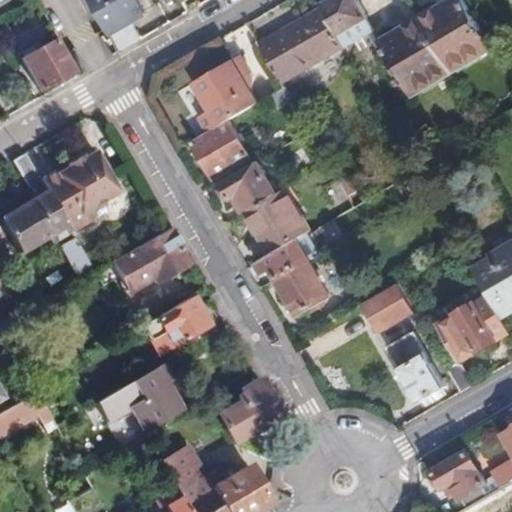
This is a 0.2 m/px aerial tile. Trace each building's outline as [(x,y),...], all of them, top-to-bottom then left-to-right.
[(95,0),(124,49),(144,38),(134,20),(148,10),(141,0),(95,0)] [(331,0),(324,4),(326,8),(340,33),(368,17),(358,0),(331,0)] [(466,0),(448,0),(422,15),(435,38),(454,72),(495,49),(466,0)] [(326,8),(263,45),(284,81),(346,44),(340,33),(326,8)] [(435,38),(422,15),(379,40),(412,97),(454,72),(435,38)] [(24,57),(42,88),(74,70),(56,39),(24,57)] [(211,131),(231,119),(252,106),(245,95),(252,90),(233,59),(195,82),(212,109),(202,115),(211,131)] [(211,131),(195,139),(217,175),(252,155),(231,119),(211,131)] [(27,204),(3,219),(16,240),(22,252),(55,233),(59,239),(75,230),(65,216),(44,179),(27,151),(9,162),(26,189),(29,187),(37,199),(27,204)] [(65,216),(75,230),(91,221),(94,209),(120,193),(97,153),(83,160),(82,157),(69,165),(71,168),(59,175),(57,172),(44,179),(65,216)] [(260,160),(224,181),(234,199),(241,194),(252,209),(279,193),(260,160)] [(20,193),(27,204),(37,199),(29,187),(26,189),(20,193)] [(291,187),(283,191),(299,217),(306,213),(291,187)] [(252,209),(249,211),(274,256),(310,235),(316,232),(306,213),(299,217),(283,191),(279,193),(252,209)] [(234,199),(243,214),(249,211),(252,209),(241,194),(234,199)] [(191,262),(171,228),(116,260),(99,269),(90,275),(96,286),(110,276),(120,292),(150,272),(157,283),(191,262)] [(0,230),(0,323),(2,327),(11,322),(0,304),(0,297),(6,294),(0,283),(0,241),(4,239),(0,230)] [(274,256),(261,264),(265,271),(272,266),(280,278),(312,260),(322,254),(310,235),(274,256)] [(62,244),(83,279),(90,275),(99,269),(86,248),(78,236),(62,244)] [(511,244),(474,265),(485,285),(496,304),(503,315),(511,309),(511,244)] [(312,260),(280,278),(301,313),(331,296),(312,260)] [(365,304),(375,322),(410,302),(399,285),(365,304)] [(435,314),(442,326),(478,305),(499,341),(511,333),(511,330),(503,315),(496,304),(485,285),(435,314)] [(193,296),(141,326),(159,355),(210,325),(193,296)] [(478,305),(442,326),(463,361),(479,351),(481,354),(500,342),(499,341),(478,305)] [(416,332),(389,347),(421,401),(448,384),(416,332)] [(163,362),(97,400),(108,419),(131,407),(146,430),(183,409),(172,390),(167,393),(161,384),(166,381),(172,377),(163,362)] [(452,370),(464,390),(476,383),(466,366),(459,365),(452,370)] [(235,441),(280,414),(259,378),(236,391),(239,397),(234,399),(236,404),(219,414),(235,441)] [(38,387),(40,392),(46,401),(60,394),(51,379),(38,387)] [(172,390),(166,381),(161,384),(167,393),(172,390)] [(0,415),(0,437),(51,409),(46,401),(40,392),(0,415)] [(85,408),(59,423),(84,467),(97,459),(79,429),(93,421),(85,408)] [(134,457),(155,446),(146,430),(126,442),(134,457)] [(162,458),(184,496),(210,481),(189,444),(162,458)] [(477,503),(511,482),(511,463),(496,474),(499,480),(492,484),(472,450),(436,472),(446,490),(454,486),(464,501),(466,501),(470,507),(477,503)] [(212,485),(227,511),(255,511),(273,502),(262,483),(250,463),(212,485)] [(184,496),(193,511),(227,511),(212,485),(210,481),(184,496)] [(511,511),(511,482),(477,503),(470,507),(462,511),(511,511)] [(110,511),(96,488),(73,502),(78,511),(110,511)] [(193,511),(184,496),(168,506),(170,511),(193,511)]
